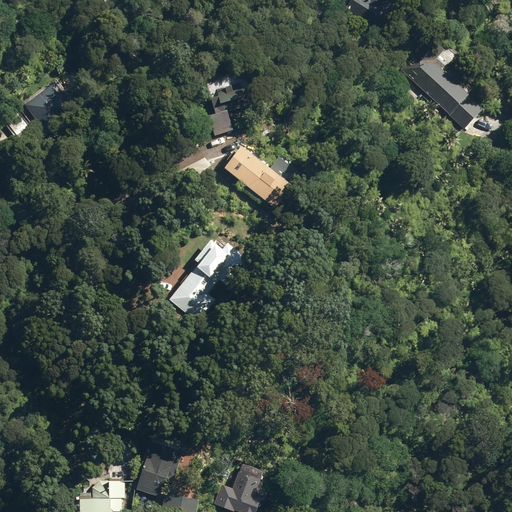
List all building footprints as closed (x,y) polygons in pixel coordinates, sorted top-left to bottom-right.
[(336,0),(338,1),(335,6),(343,11),(341,13),(364,27),(365,25),(381,34),(393,14),(382,7),(386,0),(336,0)] [(433,58),(421,48),(405,65),(416,75),(411,81),(447,117),(460,103),(454,98),(461,91),(442,72),(449,65),(438,53),(433,58)] [(65,69),(66,82),(81,80),(81,68),(65,69)] [(203,86),(214,118),(206,121),(213,140),(231,133),(225,116),(252,107),(241,73),(203,86)] [(23,106),(43,131),(72,109),(53,84),(23,106)] [(15,136),(28,127),(18,112),(5,121),(15,136)] [(0,149),(10,142),(0,127),(0,149)] [(267,171),(238,149),(221,171),(272,210),(289,188),(298,176),(277,159),(267,171)] [(167,302),(196,325),(214,302),(206,296),(216,282),(228,291),(249,263),(225,245),(220,251),(208,242),(192,262),(196,265),(167,302)] [(157,439),(140,486),(173,497),(190,450),(157,439)] [(218,511),(253,511),(263,490),(255,487),(261,472),(239,463),(218,511)] [(90,496),(71,497),(71,510),(74,510),(74,511),(125,511),(125,497),(129,497),(129,477),(89,478),(90,496)]
